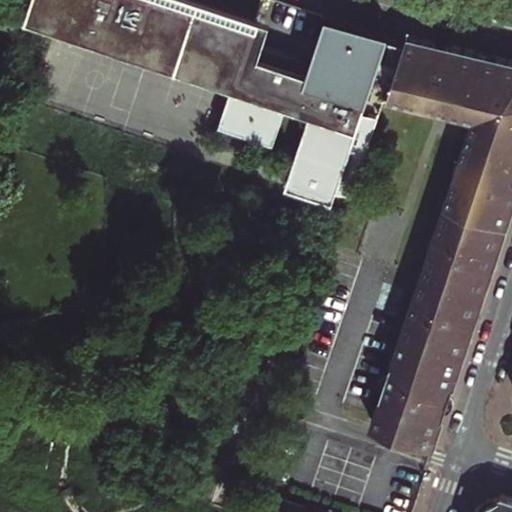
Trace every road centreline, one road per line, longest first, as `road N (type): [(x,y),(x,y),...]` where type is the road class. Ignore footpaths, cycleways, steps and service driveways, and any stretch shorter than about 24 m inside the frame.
road 1 (unknown): [(302,415),(431,457),(461,446)]
road 2 (residential): [(461,446),(511,294)]
